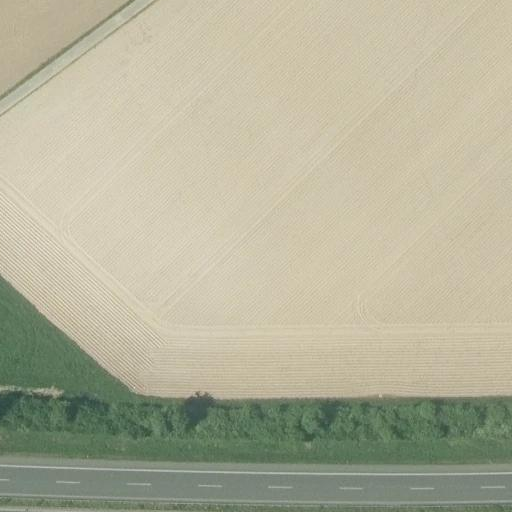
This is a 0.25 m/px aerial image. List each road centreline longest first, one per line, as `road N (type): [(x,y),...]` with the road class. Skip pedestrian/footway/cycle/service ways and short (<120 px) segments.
road 1 (motorway): [(511,485),(0,483)]
road 2 (track): [(0,112),(150,0)]
